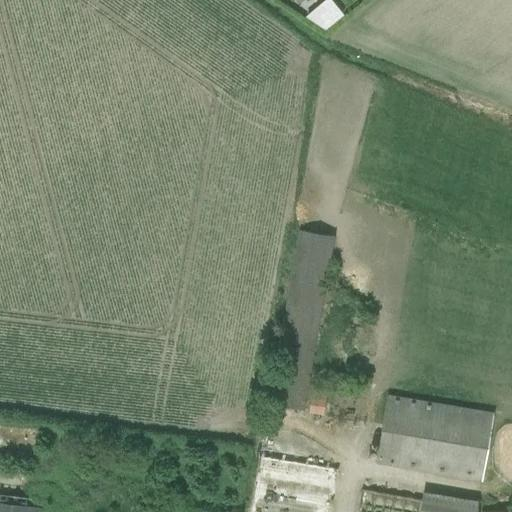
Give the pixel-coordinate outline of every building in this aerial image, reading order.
[(298,232),(268,404),(268,405),(301,411),(332,238),(298,232)] [(307,414),(323,416),(327,391),(311,388),(307,414)] [(493,412),(386,396),(375,464),(481,482),(493,412)] [(240,511),(316,511),(325,469),(278,460),(276,470),(258,467),(251,505),(242,503),(240,511)] [(0,486),(7,488),(9,469),(0,467),(0,486)] [(345,485),(341,511),(463,511),(466,494),(408,487),(407,493),(345,485)] [(0,511),(48,511),(48,509),(0,502),(0,511)]
